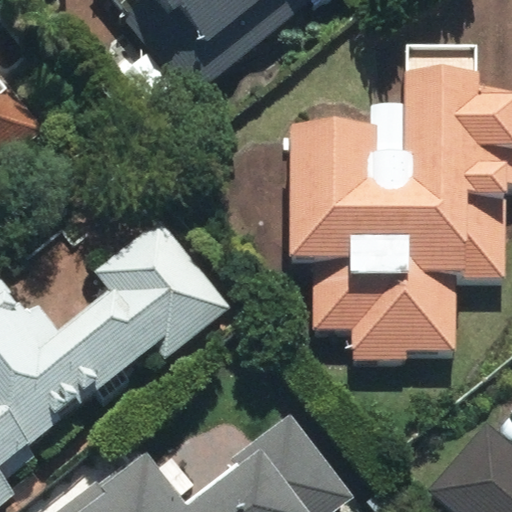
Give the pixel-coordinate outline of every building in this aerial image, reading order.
[(144,0),(177,38),(182,34),(223,82),(318,0),(144,0)] [(405,142),(294,141),(293,285),(317,285),(316,337),(355,337),(355,362),(460,363),(460,284),(505,285),(505,192),(511,191),(511,107),(475,107),(475,60),(406,60),(405,142)] [(0,81),(0,176),(46,139),(0,81)] [(232,314),(165,228),(97,279),(117,306),(64,346),(40,316),(28,324),(0,287),(0,511),(1,511),(14,502),(0,483),(0,478),(161,356),(167,364),(232,314)] [(336,511),(348,503),(287,423),(228,468),(238,480),(196,511),(179,511),(141,462),(75,511),(336,511)] [(511,511),(511,456),(485,434),(429,501),(442,511),(511,511)]
